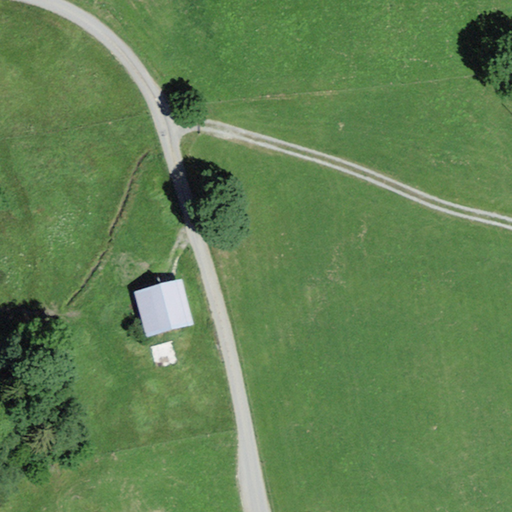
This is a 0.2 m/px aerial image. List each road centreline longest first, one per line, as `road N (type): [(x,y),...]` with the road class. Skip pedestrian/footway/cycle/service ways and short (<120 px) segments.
road 1 (unclassified): [(49,0),(110,34),(149,73),(171,117),(264,511)]
road 2 (track): [(171,117),(511,222)]
